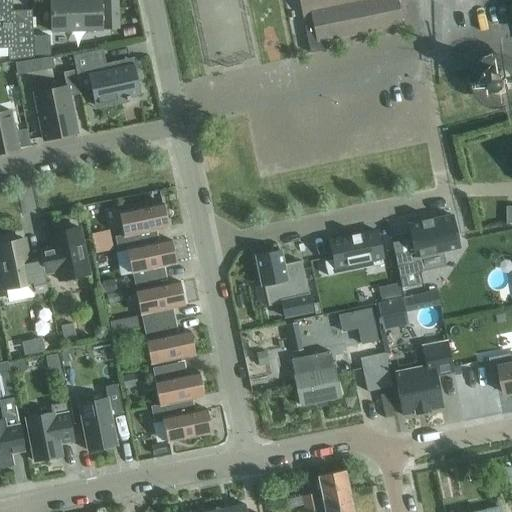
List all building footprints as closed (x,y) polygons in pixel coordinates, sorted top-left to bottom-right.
[(0,0),(0,45),(8,45),(8,61),(33,58),(31,11),(8,12),(7,0),(0,0)] [(49,0),(50,32),(102,30),(101,0),(49,0)] [(117,0),(101,0),(102,30),(119,30),(117,0)] [(396,0),(297,0),(302,21),(311,19),(312,26),(303,28),(308,54),(309,56),(309,58),(325,54),(325,52),(323,43),(388,29),(402,26),(396,0)] [(102,50),(72,56),(75,70),(79,89),(90,87),(94,105),(119,100),(125,99),(126,104),(127,103),(127,100),(129,100),(129,98),(140,96),(140,95),(139,95),(133,64),(117,68),(116,64),(114,64),(114,65),(106,66),(102,50)] [(511,70),(510,69),(508,67),(505,65),(503,64),(500,63),(497,63),(495,64),(493,64),(491,66),(488,68),(486,70),(485,71),(484,73),(484,74),(483,76),(483,77),(482,79),(482,81),(482,82),(482,84),(483,85),(484,88),(484,89),(486,91),(488,93),(491,95),(493,96),(495,96),(497,97),(500,97),(502,97),(504,96),(507,95),(509,93),(510,92),(511,90),(511,70)] [(34,94),(44,141),(76,134),(68,97),(80,95),(79,89),(75,70),(63,73),(66,87),(34,94)] [(0,153),(18,150),(10,111),(0,113),(0,153)] [(123,235),(114,237),(117,252),(126,250),(158,243),(158,242),(155,231),(167,228),(162,204),(119,213),(123,235)] [(401,241),(391,243),(398,272),(401,289),(412,286),(422,284),(419,271),(416,258),(439,253),(458,249),(455,234),(451,216),(432,220),(431,219),(430,219),(431,221),(421,223),(421,221),(420,221),(420,222),(408,225),(409,232),(411,239),(401,241)] [(42,267),(44,276),(57,273),(59,282),(89,275),(79,228),(49,234),(52,248),(39,251),(43,267),(42,267)] [(350,237),(329,241),(335,268),(367,262),(369,268),(383,265),(376,231),(359,235),(359,234),(357,234),(357,235),(351,237),(351,236),(350,236),(350,237)] [(0,245),(0,271),(4,290),(32,284),(35,294),(47,292),(44,276),(42,267),(30,270),(24,240),(0,245)] [(126,250),(127,251),(134,287),(166,280),(163,267),(175,264),(170,241),(158,243),(126,250)] [(281,302),(284,318),(311,312),(301,261),(283,265),(280,251),(255,257),(261,286),(265,285),(269,305),(281,302)] [(178,282),(135,291),(143,328),(175,321),(172,309),(183,306),(178,282)] [(400,297),(398,285),(378,289),(381,301),(400,297)] [(408,325),(403,298),(377,304),(383,331),(408,325)] [(52,304),(39,306),(43,328),(56,326),(52,304)] [(370,310),(339,316),(342,332),(358,328),(361,344),(377,341),(370,310)] [(175,321),(143,328),(151,365),(194,355),(189,331),(177,334),(175,321)] [(29,351),(48,347),(45,332),(25,336),(29,351)] [(97,343),(101,358),(116,355),(113,339),(97,343)] [(422,347),(425,367),(393,373),(402,416),(414,414),(415,415),(429,412),(429,411),(442,408),(435,377),(453,373),(447,342),(422,347)] [(62,349),(49,351),(53,371),(66,369),(62,349)] [(269,364),(267,352),(256,354),(258,366),(269,364)] [(330,352),(290,360),(292,367),(293,373),(294,376),(300,406),(340,398),(333,366),(330,352)] [(391,387),(384,354),(361,360),(368,392),(391,387)] [(511,356),(491,361),(493,370),(501,369),(506,395),(511,394),(511,356)] [(183,362),(152,369),(152,370),(159,405),(159,406),(203,396),(198,373),(186,375),(183,362)] [(0,468),(12,466),(10,453),(24,451),(14,398),(7,363),(0,364),(0,410),(2,419),(0,419),(0,468)] [(107,399),(78,405),(87,451),(116,445),(111,416),(122,414),(116,385),(104,387),(107,399)] [(191,399),(150,408),(153,422),(162,420),(167,443),(168,442),(210,433),(205,409),(194,411),(191,400),(191,399)] [(25,419),(34,462),(61,456),(58,444),(73,441),(65,403),(49,406),(51,414),(25,419)] [(323,501),(349,495),(344,471),(318,476),(323,501)] [(302,497),(304,505),(316,503),(314,495),(302,497)] [(325,511),(352,511),(349,495),(323,501),(325,511)] [(316,503),(304,505),(305,511),(316,511),(318,511),(316,503)]
